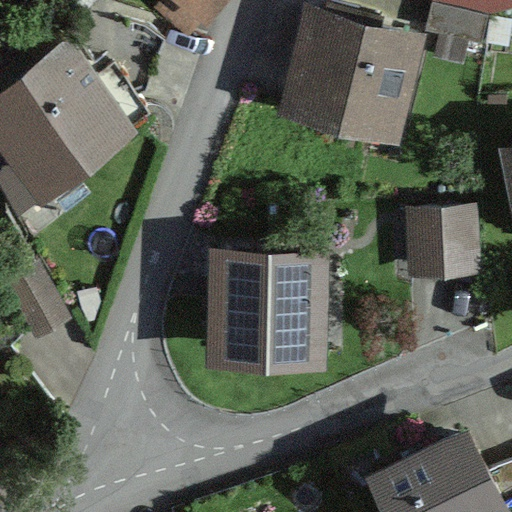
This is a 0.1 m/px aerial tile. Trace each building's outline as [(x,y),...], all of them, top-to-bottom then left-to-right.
[(166,0),(195,22),(212,0),(166,0)] [(488,10),(448,0),(431,0),(425,24),(481,38),(488,10)] [(408,30),(315,8),(295,89),(376,109),(375,112),(400,118),(410,78),(397,75),(408,30)] [(50,188),(48,182),(142,114),(74,20),(0,73),(0,125),(18,149),(0,159),(0,163),(21,204),(50,188)] [(481,265),(478,194),(403,197),(406,268),(481,265)] [(340,235),(218,231),(215,351),(336,355),(340,235)] [(72,311),(39,252),(2,273),(35,332),(72,311)] [(511,486),(499,460),(474,406),(369,456),(395,511),(499,511),(511,506),(511,486)] [(511,453),(499,460),(511,486),(511,453)] [(304,511),(320,505),(309,479),(286,489),(295,511),(304,511)]
